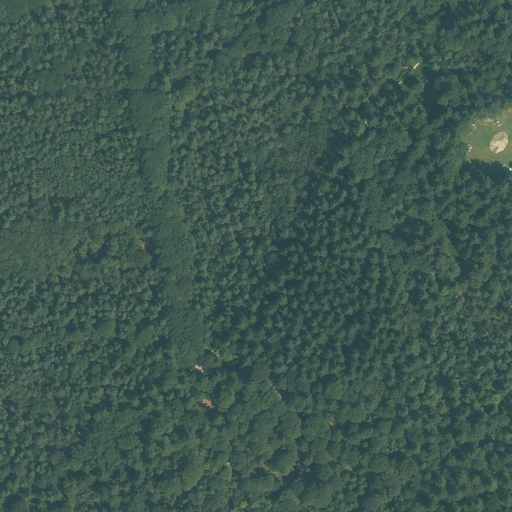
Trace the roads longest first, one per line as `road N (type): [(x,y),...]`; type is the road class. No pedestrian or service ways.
road 1 (unclassified): [(0,508),(90,433),(163,389),(253,299),(349,133),(459,0)]
road 2 (track): [(299,0),(410,307),(417,411),(454,511)]
road 3 (track): [(197,362),(127,25)]
road 4 (track): [(417,398),(336,398),(197,362)]
road 5 (track): [(0,121),(78,45),(127,25)]
road 6 (track): [(197,362),(228,433),(238,511)]
